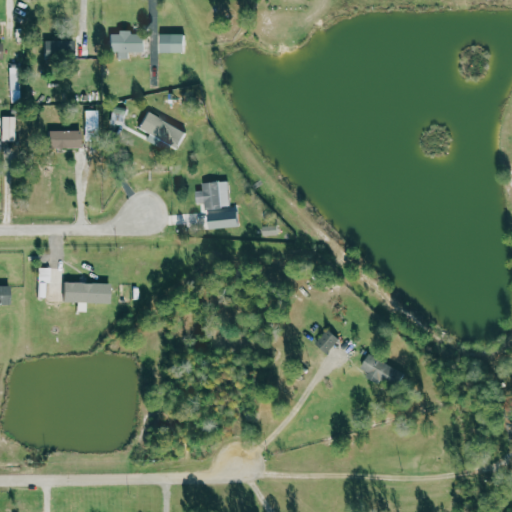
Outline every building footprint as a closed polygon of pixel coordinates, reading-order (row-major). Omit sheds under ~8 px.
[(130,52),(144,52),(144,32),(110,32),(110,52),(118,52),(118,59),(130,59),(130,52)] [(160,52),(184,53),(184,34),(160,33),(160,52)] [(186,132),(148,111),(139,128),(176,149),(186,132)] [(4,141),(18,141),(18,117),(4,117),(4,141)] [(82,131),(50,130),(50,147),(81,148),(82,131)] [(231,207),(230,181),(203,182),(203,191),(197,191),(197,204),(206,203),(206,208),(231,207)] [(280,226),(264,226),(264,235),(280,235),(280,226)] [(52,268),(40,267),(39,296),(63,297),(63,278),(52,278),(52,268)] [(63,301),(109,303),(110,283),(64,282),(63,301)] [(9,286),(0,285),(0,305),(9,305),(9,286)] [(341,340),(329,329),(316,344),(327,354),(341,340)] [(405,371),(368,355),(363,368),(370,371),(368,375),(398,388),(405,371)]
